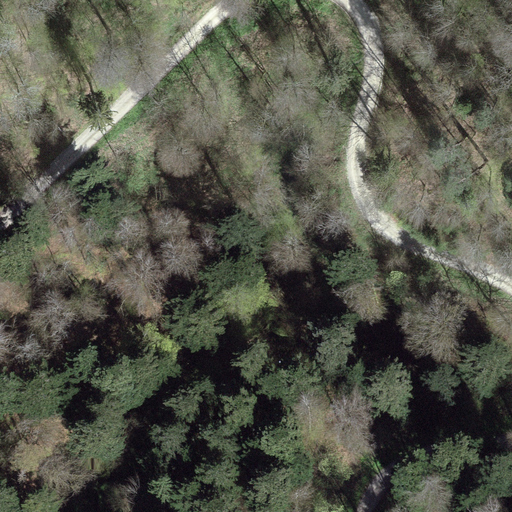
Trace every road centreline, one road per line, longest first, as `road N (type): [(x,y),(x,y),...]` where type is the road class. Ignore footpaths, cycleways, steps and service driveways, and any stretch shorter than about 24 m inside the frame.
road 1 (track): [(348,0),(365,25),(367,65),(355,167),(378,228),(511,288)]
road 2 (track): [(0,223),(242,0)]
road 3 (track): [(511,438),(404,457),(378,472),(355,511)]
